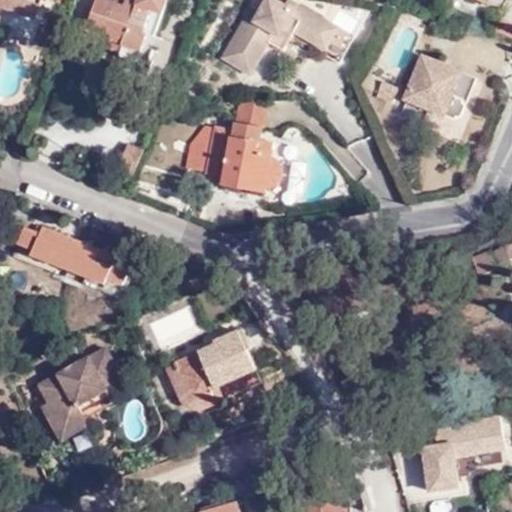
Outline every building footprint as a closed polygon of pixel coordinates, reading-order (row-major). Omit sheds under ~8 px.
[(89,0),(88,0),(79,0),(73,17),(82,20),(89,0)] [(128,45),(124,55),(153,66),(163,38),(157,36),(170,0),(139,0),(138,4),(131,1),(129,8),(108,0),(100,0),(89,32),(128,45)] [(254,8),(223,60),(254,77),(273,45),(288,53),(293,44),(322,61),(341,28),(293,0),(291,0),(289,5),(280,0),(266,0),(260,11),(254,8)] [(128,45),(89,32),(83,29),(79,38),(124,55),(128,45)] [(403,112),(399,118),(401,122),(422,131),(429,114),(455,125),(473,83),(424,62),(407,102),(402,99),(398,109),(403,112)] [(249,136),(217,131),(215,138),(248,142),(249,136)] [(276,163),(272,162),(272,157),(257,154),(259,144),(248,142),(215,138),(209,175),(228,178),(226,188),(267,195),(268,189),(277,190),(284,179),(284,175),(283,170),(282,167),(276,163)] [(280,139),(275,144),(273,157),(276,158),(280,160),(284,163),(287,167),(289,172),(289,177),(289,179),(287,184),(284,188),(280,191),(275,194),(269,196),(267,203),(278,202),(290,200),(294,199),(300,195),(304,191),(308,187),(311,181),(312,175),(313,169),(312,163),(310,157),(307,152),(306,151),(302,147),(296,144),(291,142),(280,139)] [(117,174),(134,181),(145,157),(127,149),(117,174)] [(273,157),(272,157),(272,162),(276,163),(282,167),(283,170),(284,175),(284,179),(277,190),(268,189),(267,195),(268,195),(269,195),(269,196),(275,194),(280,191),(284,188),(287,184),(289,179),(289,177),(289,172),(287,167),(284,163),(280,160),(276,158),(273,157)] [(23,243),(38,248),(36,255),(111,280),(112,275),(131,282),(147,287),(153,269),(139,264),(140,259),(46,225),(45,231),(28,226),(23,243)] [(23,243),(21,249),(36,255),(38,248),(23,243)] [(511,247),(495,255),(500,267),(511,261),(511,247)] [(111,280),(130,287),(131,282),(112,275),(111,280)] [(160,347),(202,328),(191,304),(149,324),(160,347)] [(221,393),(224,401),(265,383),(251,352),(256,349),(248,330),(220,343),(221,346),(179,365),(192,394),(193,396),(196,399),(200,400),(204,400),(221,393)] [(107,349),(42,385),(52,404),(45,408),(64,440),(90,426),(79,407),(125,380),(107,349)] [(455,441),(442,442),(443,461),(480,457),(478,444),(507,441),(505,420),(477,423),(477,429),(454,432),(455,441)] [(455,441),(454,432),(441,433),(442,442),(455,441)] [(478,444),(480,457),(509,454),(507,441),(478,444)] [(349,511),(348,494),(338,495),(337,479),(315,481),(316,493),(304,494),(305,511),(349,511)]
